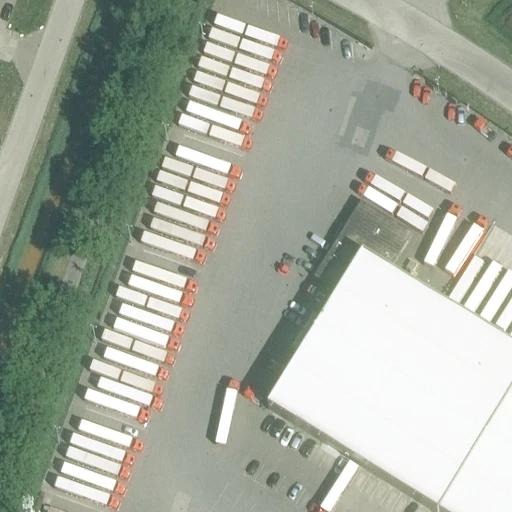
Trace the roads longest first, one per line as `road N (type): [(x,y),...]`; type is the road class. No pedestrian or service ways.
road 1 (unknown): [(361,106),(179,449),(166,511)]
road 2 (unclassified): [(0,209),(74,0)]
road 3 (unknown): [(511,204),(361,106)]
